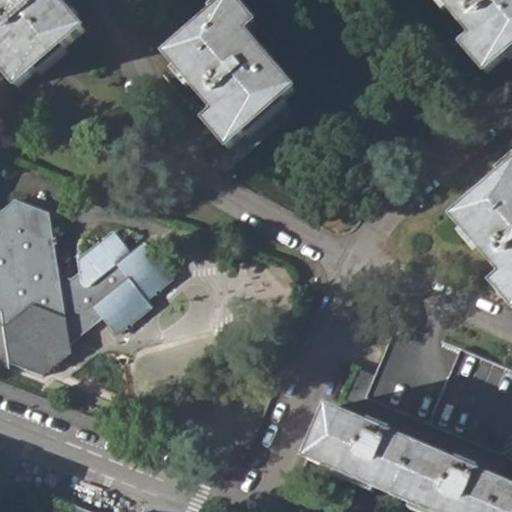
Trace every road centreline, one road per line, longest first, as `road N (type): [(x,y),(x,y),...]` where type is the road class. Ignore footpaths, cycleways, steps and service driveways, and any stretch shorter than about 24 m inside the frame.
road 1 (residential): [(356,259),(233,197),(195,167),(103,0)]
road 2 (residential): [(252,511),(356,259)]
road 3 (residential): [(356,259),(415,184),(511,100)]
road 4 (residential): [(204,511),(0,433)]
road 5 (residential): [(356,259),(511,326)]
